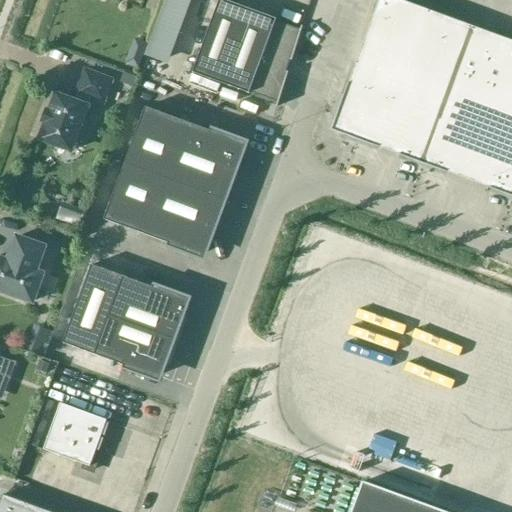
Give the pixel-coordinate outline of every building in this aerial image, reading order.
[(291,61),(302,27),(301,26),(299,30),(275,21),(276,20),(222,0),(218,0),(191,73),(249,94),(249,93),(277,103),(276,107),(277,107),(288,73),(286,72),(289,61),(291,61)] [(511,41),(398,0),(378,0),(331,130),(511,196),(511,41)] [(73,101),(62,97),(54,94),(48,112),(45,111),(41,121),(45,122),(39,140),(71,151),(76,137),(83,140),(89,122),(82,120),(87,105),(86,105),(89,97),(102,102),(109,79),(83,70),(75,93),(76,93),(73,101)] [(144,107),(103,220),(167,244),(167,246),(168,246),(169,243),(201,255),(207,240),(209,237),(208,237),(235,163),(236,163),(237,160),(236,160),(242,145),(210,133),(211,130),(210,129),(209,131),(144,107)] [(15,237),(7,262),(0,259),(0,290),(32,302),(42,274),(35,272),(43,247),(15,237)] [(123,277),(91,265),(62,343),(94,355),(108,316),(123,277)] [(151,287),(123,277),(108,316),(170,339),(184,301),(153,289),(154,286),(152,285),(151,287)] [(156,377),(170,339),(108,316),(94,355),(123,366),(122,368),(123,368),(125,365),(156,377)] [(105,422),(106,420),(60,404),(44,448),(86,463),(85,466),(93,468),(99,453),(95,452),(96,448),(99,449),(103,437),(100,436),(101,434),(104,435),(108,423),(105,422)] [(443,511),(362,482),(350,511),(443,511)] [(47,511),(2,495),(0,501),(0,511),(47,511)]
